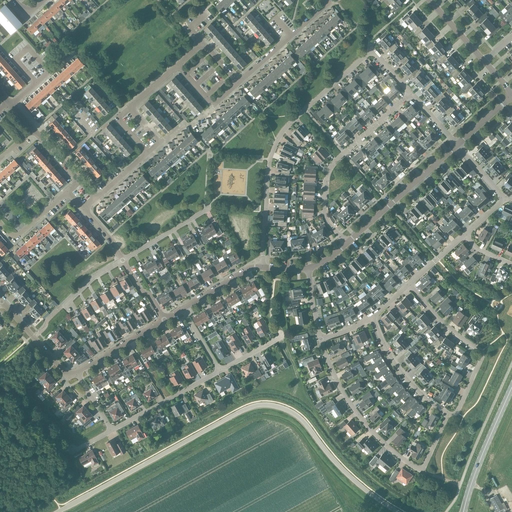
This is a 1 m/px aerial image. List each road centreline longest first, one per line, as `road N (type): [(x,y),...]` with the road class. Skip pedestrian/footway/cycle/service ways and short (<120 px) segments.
road 1 (unclassified): [(58,511),(260,404),(290,411),(333,461),(397,511)]
road 2 (residential): [(411,93),(371,51),(282,131),(269,159),(262,268)]
road 3 (residential): [(344,245),(325,217),(330,167),(411,93)]
road 4 (residential): [(447,413),(455,412),(482,355),(409,284)]
road 5 (residential): [(421,470),(355,412),(320,339)]
road 6 (residential): [(457,146),(344,245)]
road 7 (secondary): [(463,511),(511,388)]
road 8 (residential): [(447,413),(390,356),(373,315)]
road 9 (residential): [(111,430),(219,371)]
road 10 (residential): [(238,83),(324,0)]
